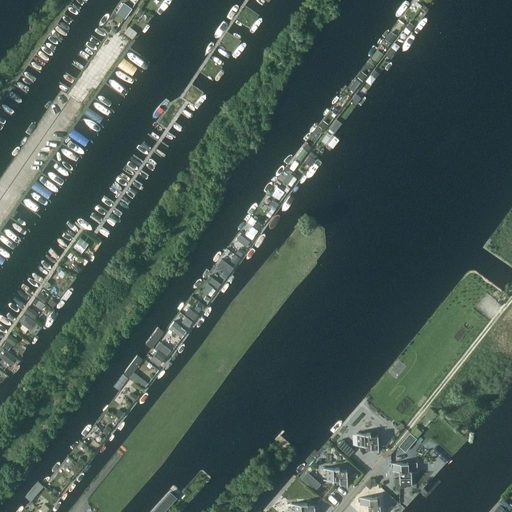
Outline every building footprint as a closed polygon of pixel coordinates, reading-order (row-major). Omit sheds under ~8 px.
[(123,3),(115,13),(124,19),(131,9),(123,3)] [(139,9),(136,14),(140,17),(144,12),(139,9)] [(409,22),(406,27),(411,31),(415,26),(409,22)] [(389,33),(385,39),(390,43),(395,37),(389,33)] [(390,48),(387,52),(392,56),(396,51),(390,48)] [(377,50),(371,58),(377,63),(383,54),(377,50)] [(374,70),(370,74),(376,78),(379,74),(374,70)] [(361,72),(357,77),(362,81),(366,75),(361,72)] [(355,79),(352,84),(356,87),(360,83),(355,79)] [(356,94),(352,98),(354,99),(353,101),(356,103),(361,98),(356,94)] [(147,117),(155,123),(169,103),(161,97),(147,117)] [(323,120),(319,126),(324,130),(328,124),(323,120)] [(333,124),(329,129),(334,133),(338,128),(333,124)] [(311,152),(304,162),(311,167),(316,160),(314,159),(316,155),(311,152)] [(80,238),(73,247),(81,253),(89,244),(80,238)] [(245,238),(241,243),(246,247),(250,242),(245,238)] [(221,259),(217,265),(229,274),(233,267),(221,259)] [(53,274),(48,281),(55,286),(60,279),(53,274)] [(209,276),(206,280),(217,289),(221,284),(209,276)] [(208,283),(202,291),(207,294),(213,287),(208,283)] [(39,292),(35,298),(44,303),(48,298),(39,292)] [(199,302),(194,308),(199,312),(204,305),(199,302)] [(31,308),(26,314),(34,319),(38,313),(31,308)] [(192,310),(187,315),(195,320),(199,315),(192,310)] [(25,314),(19,322),(31,330),(36,322),(25,314)] [(174,321),(169,327),(181,337),(186,331),(174,321)] [(8,334),(5,340),(11,344),(15,338),(8,334)] [(164,345),(159,352),(166,356),(170,350),(164,345)] [(6,350),(1,357),(8,363),(14,356),(6,350)] [(157,351),(151,359),(159,364),(165,356),(157,351)] [(371,433),(354,433),(354,434),(358,434),(359,445),(355,445),(365,445),(365,450),(371,450),(371,451),(372,451),(372,450),(378,450),(379,454),(378,435),(371,435),(371,433)] [(416,438),(410,433),(398,446),(405,451),(416,438)] [(342,440),(337,445),(349,456),(354,450),(342,440)] [(409,462),(390,463),(390,464),(393,464),(394,471),(393,471),(394,471),(394,476),(400,476),(400,487),(401,487),(401,483),(411,482),(412,486),(411,469),(409,470),(409,462)] [(75,464),(72,469),(76,472),(80,467),(75,464)] [(347,488),(348,488),(347,469),(340,470),(340,467),(323,468),(323,469),(327,469),(327,479),(324,479),(324,480),(340,479),(340,486),(341,486),(341,485),(347,485),(347,488)] [(170,489),(149,511),(180,511),(210,480),(201,471),(178,496),(170,489)] [(315,490),(320,484),(307,472),(302,478),(315,490)] [(371,478),(365,485),(370,489),(376,482),(371,478)] [(380,511),(380,504),(380,497),(358,498),(359,503),(360,503),(360,506),(368,505),(368,511),(380,511)] [(500,505),(493,511),(506,511),(511,507),(501,498),(499,501),(501,503),(500,505)] [(315,511),(315,505),(308,505),(308,503),(291,504),(295,504),(295,511),(315,511)]
